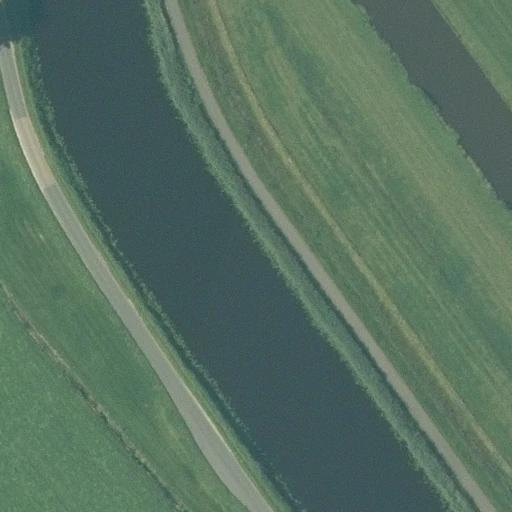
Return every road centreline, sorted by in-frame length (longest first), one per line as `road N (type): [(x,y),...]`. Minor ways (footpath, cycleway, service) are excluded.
road 1 (unclassified): [(482,511),(235,166),(168,0)]
road 2 (tertiary): [(265,511),(63,213),(31,153),(0,28)]
